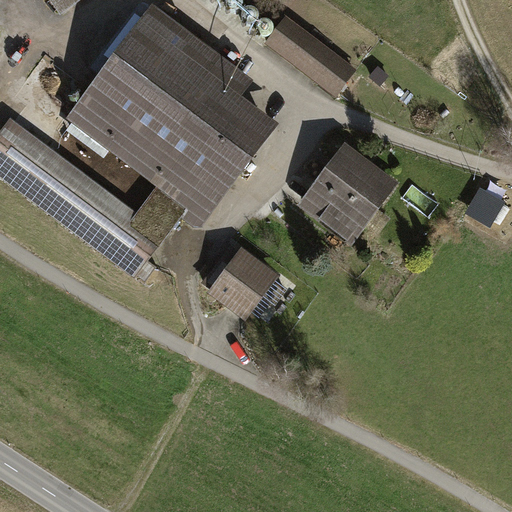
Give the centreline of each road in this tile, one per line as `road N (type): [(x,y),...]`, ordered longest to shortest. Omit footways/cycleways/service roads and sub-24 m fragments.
road 1 (unclassified): [(500,511),(63,282),(0,241)]
road 2 (track): [(317,106),(174,0)]
road 3 (track): [(124,511),(209,359)]
road 4 (track): [(110,0),(42,37),(5,89)]
road 5 (track): [(511,110),(457,0)]
